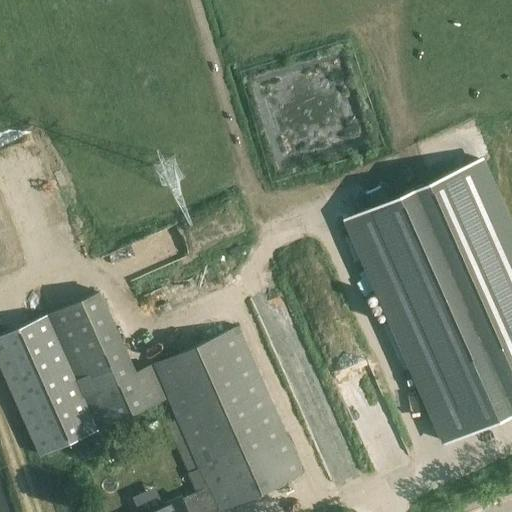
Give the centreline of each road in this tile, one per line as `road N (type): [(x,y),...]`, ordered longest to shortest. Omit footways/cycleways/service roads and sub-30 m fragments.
road 1 (track): [(328,505),(238,305),(161,331),(83,271),(47,275),(8,309)]
road 2 (track): [(238,305),(265,240),(262,217),(196,0)]
